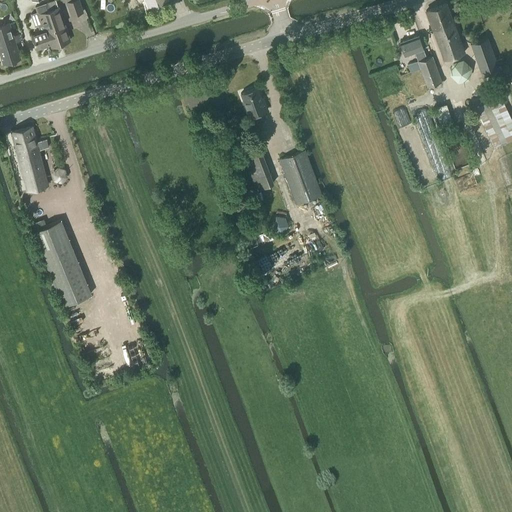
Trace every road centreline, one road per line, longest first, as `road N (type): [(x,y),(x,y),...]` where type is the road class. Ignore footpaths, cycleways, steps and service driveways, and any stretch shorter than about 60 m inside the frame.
road 1 (tertiary): [(0,124),(286,38)]
road 2 (unclassified): [(0,82),(265,0)]
road 3 (tertiary): [(286,38),(416,0)]
